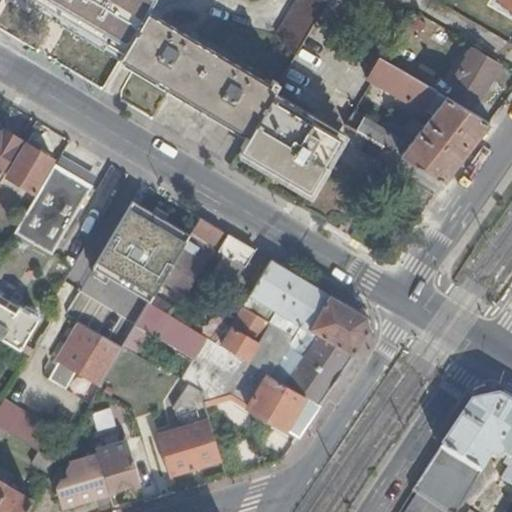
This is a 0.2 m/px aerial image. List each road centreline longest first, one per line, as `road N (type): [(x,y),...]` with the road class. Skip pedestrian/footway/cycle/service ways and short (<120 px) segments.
road 1 (secondary): [(0,59),(407,299)]
road 2 (residential): [(407,299),(397,332),(288,494)]
road 3 (residential): [(371,511),(461,374),(494,350)]
road 4 (residential): [(511,138),(417,269),(407,299)]
